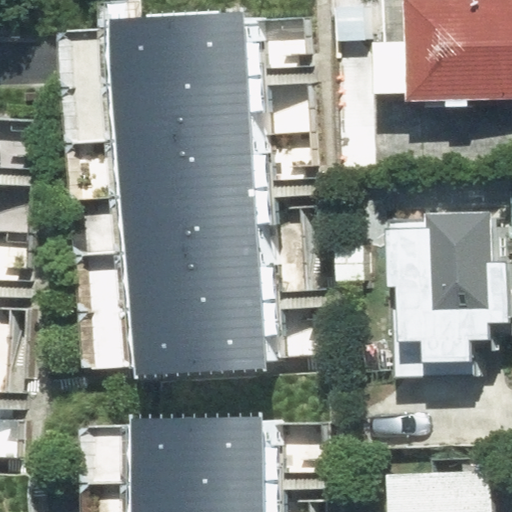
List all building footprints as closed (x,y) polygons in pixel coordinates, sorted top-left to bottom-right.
[(511,0),(420,0),(422,43),(397,44),(399,106),(511,103),(511,0)] [(269,17),(140,28),(171,379),(300,367),(269,17)] [(511,216),(410,223),(418,342),(443,341),(444,364),(496,360),(495,346),(511,344),(511,216)] [(171,511),(294,511),(290,406),(168,410),(171,511)] [(511,511),(511,477),(409,480),(409,511),(511,511)]
